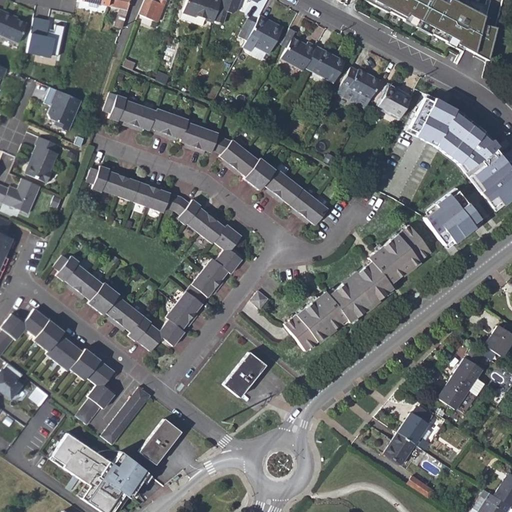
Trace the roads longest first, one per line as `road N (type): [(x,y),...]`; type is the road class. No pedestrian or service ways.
road 1 (tertiary): [(292,436),(315,397),(511,243)]
road 2 (residential): [(306,0),(464,87),(511,125)]
road 3 (residential): [(281,243),(201,184),(105,146)]
road 4 (residential): [(162,391),(281,243)]
road 5 (residential): [(162,391),(17,287)]
